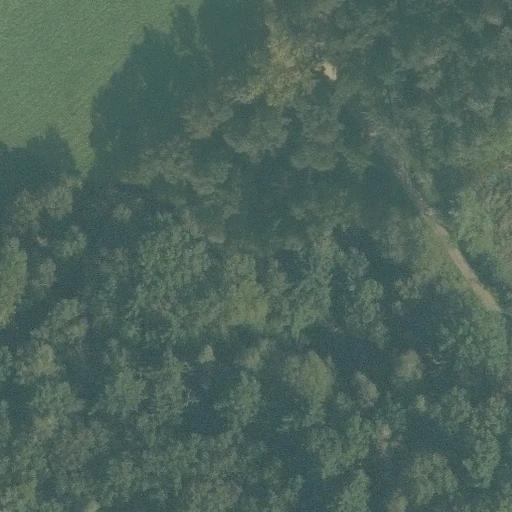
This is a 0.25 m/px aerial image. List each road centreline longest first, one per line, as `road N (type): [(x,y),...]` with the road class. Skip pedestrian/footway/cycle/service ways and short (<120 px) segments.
road 1 (unclassified): [(511,336),(320,58),(316,25),(333,0)]
road 2 (track): [(316,25),(184,145),(0,268)]
